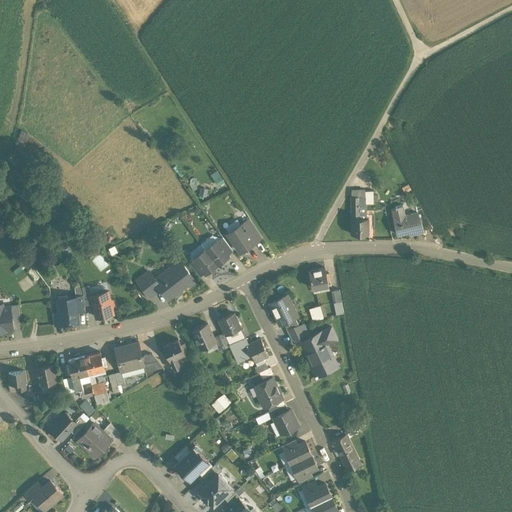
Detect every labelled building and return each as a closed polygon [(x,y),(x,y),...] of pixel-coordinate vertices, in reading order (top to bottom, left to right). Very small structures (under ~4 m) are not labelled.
[(220,184),(226,181),(220,169),(214,173),(220,184)] [(418,185),(412,175),(407,178),(412,188),(418,185)] [(373,190),(365,191),(365,203),(373,203),(373,190)] [(358,218),(358,197),(351,197),(351,218),(351,234),(368,234),(368,218),(358,218)] [(403,204),(395,206),(395,208),(391,209),(393,217),(405,215),(403,204)] [(432,228),(420,205),(415,206),(417,212),(418,217),(420,216),(423,231),(432,228)] [(405,215),(393,217),(397,234),(409,231),(409,234),(423,231),(420,216),(418,217),(417,212),(405,215)] [(259,238),(247,220),(242,223),(254,241),(259,238)] [(242,223),(228,233),(240,251),(254,242),(254,241),(242,223)] [(232,250),(222,237),(217,241),(227,254),(228,254),(232,250)] [(217,241),(217,240),(205,249),(217,264),(229,255),(228,254),(227,254),(217,241)] [(205,249),(193,258),(194,259),(204,272),(205,273),(217,264),(205,249)] [(90,256),(101,271),(109,265),(99,250),(90,256)] [(204,272),(194,259),(189,262),(199,276),(204,272)] [(155,279),(154,280),(160,287),(168,298),(173,293),(177,294),(181,291),(181,287),(185,284),(189,285),(195,280),(179,260),(155,279)] [(324,268),(309,271),(312,289),(328,286),(327,282),(330,281),(329,273),(326,274),(324,268)] [(149,271),(137,280),(149,296),(160,287),(154,280),(155,279),(149,271)] [(93,303),(89,286),(82,288),(83,295),(84,305),(93,303)] [(339,290),(332,291),(334,302),(341,301),(339,290)] [(108,291),(91,295),(96,317),(113,313),(111,307),(113,304),(112,301),(109,299),(108,291)] [(83,295),(75,296),(76,298),(77,312),(78,312),(85,311),(84,305),(83,295)] [(289,307),(283,296),(269,302),(280,324),(283,322),(295,317),(297,316),(292,306),(289,307)] [(68,303),(58,304),(60,323),(60,324),(62,324),(64,325),(67,325),(69,323),(77,322),(76,314),(78,314),(78,312),(77,312),(76,298),(68,299),(68,303)] [(18,304),(10,305),(12,319),(20,318),(18,304)] [(315,319),(326,317),(324,304),(313,306),(315,319)] [(0,306),(0,331),(6,330),(13,329),(12,319),(10,305),(0,306)] [(59,311),(52,312),(53,324),(60,323),(59,311)] [(234,313),(218,320),(224,332),(226,335),(230,333),(241,328),(234,313)] [(295,317),(283,322),(286,328),(288,328),(298,325),(295,317)] [(207,323),(192,330),(200,349),(215,342),(216,342),(214,337),(207,323)] [(298,325),(288,328),(294,341),(307,335),(302,324),(298,325)] [(331,326),(324,330),(330,342),(337,339),(331,326)] [(324,330),(305,339),(310,350),(305,352),(316,376),(331,368),(326,358),(332,355),(327,344),(330,342),(324,330)] [(226,335),(224,332),(219,335),(225,348),(231,345),(230,344),(228,339),(226,335)] [(219,335),(219,334),(214,337),(216,342),(215,342),(219,350),(225,348),(219,335)] [(245,337),(230,344),(231,345),(238,361),(252,354),(248,344),(245,337)] [(248,344),(252,354),(257,365),(265,362),(263,357),(268,355),(260,338),(248,344)] [(178,339),(164,346),(171,361),(177,358),(185,354),(183,349),(185,348),(183,343),(181,344),(178,339)] [(138,342),(115,348),(121,371),(144,366),(142,356),(138,342)] [(100,352),(84,356),(89,373),(104,369),(104,367),(107,366),(105,357),(101,358),(100,352)] [(163,367),(152,353),(142,356),(144,366),(145,372),(163,367)] [(84,356),(68,360),(70,366),(67,367),(68,373),(71,372),(73,378),(89,373),(84,356)] [(177,358),(171,361),(175,369),(181,366),(177,358)] [(257,365),(254,367),(257,373),(259,372),(268,368),(265,362),(257,365)] [(53,364),(37,367),(41,384),(57,381),(53,364)] [(189,378),(181,366),(175,369),(183,380),(185,378),(186,380),(189,378)] [(268,368),(259,372),(262,378),(272,373),(270,367),(268,368)] [(25,371),(9,373),(10,385),(16,384),(26,383),(25,371)] [(124,383),(121,371),(115,373),(118,385),(124,383)] [(115,373),(108,375),(113,393),(119,391),(115,373)] [(273,377),(256,385),(259,394),(258,394),(264,407),(267,405),(282,398),(280,392),(280,391),(279,391),(277,386),(277,385),(276,385),(273,377)] [(64,381),(56,383),(57,390),(66,388),(64,381)] [(104,382),(92,385),(94,394),(106,391),(104,382)] [(191,390),(184,382),(179,386),(186,395),(191,390)] [(92,385),(80,388),(82,397),(94,394),(92,385)] [(40,391),(33,392),(34,404),(41,403),(40,391)] [(213,402),(221,412),(234,401),(226,391),(213,402)] [(209,411),(194,394),(190,398),(207,418),(210,414),(209,411)] [(282,398),(267,405),(270,411),(273,409),(285,404),(282,398)] [(285,404),(273,409),(276,415),(288,410),(285,404)] [(270,411),(268,412),(271,418),(274,417),(276,415),(273,409),(270,411)] [(276,415),(274,417),(281,433),(298,426),(290,409),(288,410),(276,415)] [(268,412),(255,418),(258,424),(271,418),(268,412)] [(65,413),(50,429),(62,439),(70,430),(76,423),(74,421),(65,413)] [(86,421),(80,416),(74,421),(76,423),(70,430),(74,434),(86,421)] [(365,419),(345,428),(348,436),(366,427),(365,419)] [(110,422),(102,431),(111,439),(110,440),(112,441),(119,433),(110,422)] [(93,423),(86,430),(88,432),(82,439),(89,444),(85,447),(95,456),(110,440),(111,439),(102,431),(93,423)] [(345,435),(333,440),(337,447),(335,448),(339,455),(340,454),(348,470),(359,465),(345,435)] [(294,440),(282,445),(285,451),(297,445),(294,440)] [(297,445),(285,451),(291,464),(311,454),(305,441),(297,445)] [(185,446),(174,456),(178,461),(189,450),(185,446)] [(178,461),(175,464),(190,479),(198,472),(208,462),(209,461),(199,451),(198,453),(193,447),(189,450),(178,461)] [(311,454),(291,464),(297,476),(309,470),(309,471),(317,467),(311,454)] [(208,462),(198,472),(202,476),(213,466),(208,462)] [(213,466),(202,476),(208,482),(218,472),(221,469),(216,463),(213,466)] [(309,470),(297,476),(300,482),(312,476),(309,471),(309,470)] [(232,487),(218,472),(208,482),(199,490),(204,495),(203,496),(207,501),(208,500),(213,505),(223,496),(231,487),(232,487)] [(62,494),(50,480),(42,488),(33,495),(34,496),(45,509),(62,494)] [(37,482),(24,493),(29,500),(34,496),(33,495),(42,488),(37,482)] [(314,482),(302,487),(305,493),(317,487),(314,482)] [(317,487),(305,493),(311,506),(331,496),(325,483),(317,487)] [(235,492),(231,487),(223,496),(227,500),(235,492)] [(240,496),(235,492),(227,500),(231,504),(238,497),(240,496)] [(331,496),(311,506),(314,511),(330,511),(337,509),(331,496)] [(249,511),(251,511),(238,497),(231,504),(222,511),(249,511)]
